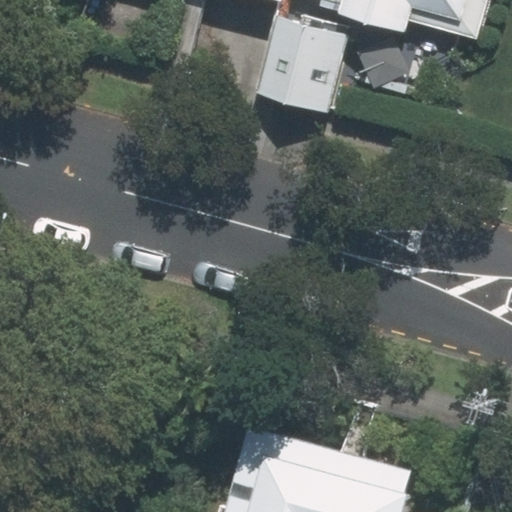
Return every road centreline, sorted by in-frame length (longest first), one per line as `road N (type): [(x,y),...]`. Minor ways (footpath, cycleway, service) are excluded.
road 1 (residential): [(331,247),(0,155)]
road 2 (residential): [(511,333),(331,247)]
road 3 (residential): [(331,247),(511,259)]
